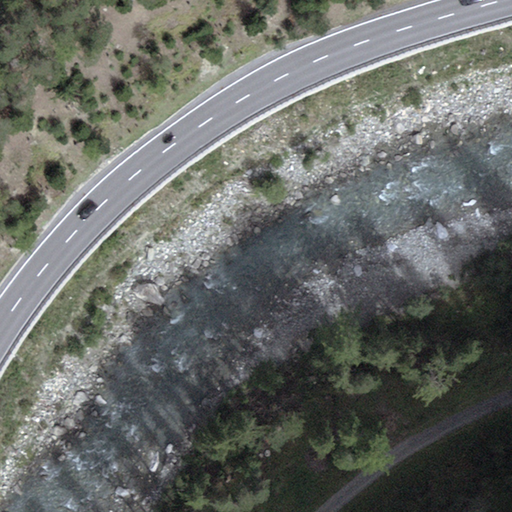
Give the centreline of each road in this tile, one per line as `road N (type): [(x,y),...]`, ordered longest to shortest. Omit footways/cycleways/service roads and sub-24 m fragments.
road 1 (primary): [(503,0),(392,32),(248,95),(118,188),(52,256),(0,327)]
road 2 (track): [(325,511),(414,445),(511,397)]
